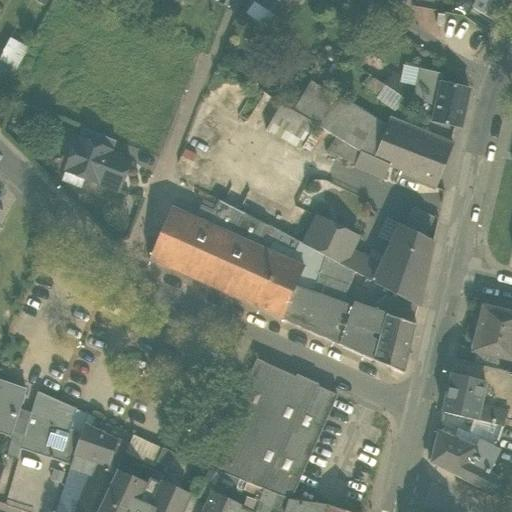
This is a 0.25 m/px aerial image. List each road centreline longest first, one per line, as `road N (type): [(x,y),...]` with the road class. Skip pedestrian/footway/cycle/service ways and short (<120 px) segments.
road 1 (tertiary): [(416,407),(124,275)]
road 2 (residential): [(124,275),(205,65)]
road 3 (tertiary): [(453,273),(497,80)]
road 4 (tertiary): [(124,275),(0,158)]
road 5 (residential): [(497,80),(378,0)]
road 6 (tertiary): [(416,407),(453,273)]
